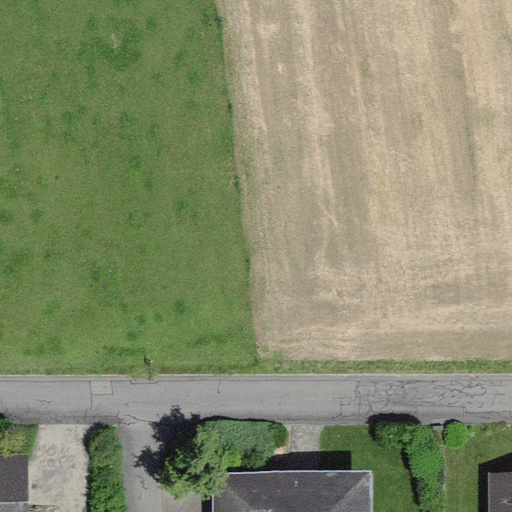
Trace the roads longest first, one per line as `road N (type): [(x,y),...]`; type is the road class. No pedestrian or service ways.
road 1 (residential): [(131,396),(511,396)]
road 2 (residential): [(0,396),(131,396)]
